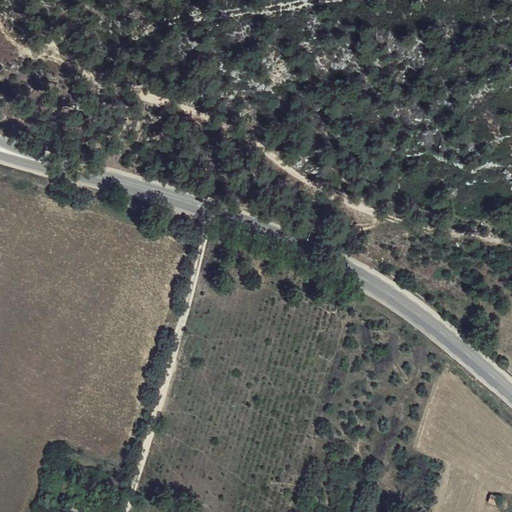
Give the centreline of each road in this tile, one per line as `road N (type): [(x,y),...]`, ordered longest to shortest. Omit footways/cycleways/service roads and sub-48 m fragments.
road 1 (primary): [(0,148),(135,183),(323,252),(382,286),(511,391)]
road 2 (track): [(511,236),(470,233),(301,175),(186,98),(137,92),(51,56),(88,17),(91,0)]
road 3 (unknown): [(139,469),(217,214)]
